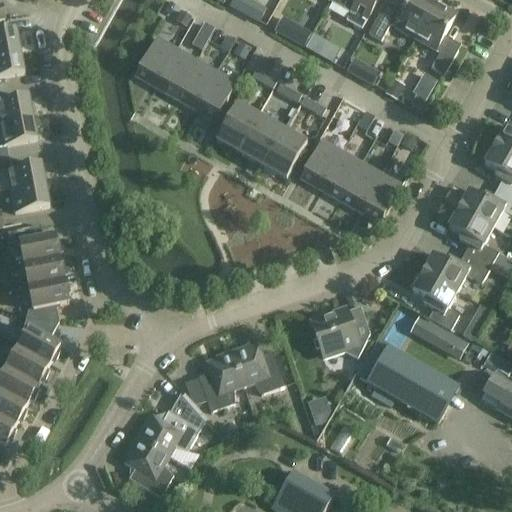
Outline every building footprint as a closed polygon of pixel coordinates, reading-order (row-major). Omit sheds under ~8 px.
[(0,0),(0,23),(5,23),(2,9),(0,9),(0,0),(22,0),(25,2),(26,0),(0,0)] [(248,2),(244,0),(235,0),(230,8),(241,14),(248,2)] [(342,0),(355,7),(346,24),(362,32),(379,1),(377,0),(342,0)] [(383,11),(379,19),(369,37),(382,44),(391,28),(415,42),(436,6),(425,0),(411,0),(400,20),(383,11)] [(436,6),(415,42),(440,56),(431,72),(444,79),(459,53),(442,44),(457,18),(436,6)] [(304,50),(311,38),(299,31),(292,43),(304,50)] [(0,35),(0,58),(20,54),(16,33),(0,35)] [(318,37),(311,50),(336,63),(343,50),(318,37)] [(135,79),(155,90),(177,52),(157,41),(135,79)] [(177,52),(155,90),(175,102),(197,63),(177,52)] [(20,54),(0,58),(0,80),(25,76),(20,54)] [(350,74),(377,88),(384,75),(356,61),(350,74)] [(197,63),(175,102),(196,113),(217,75),(197,63)] [(277,85),(255,73),(251,81),(273,93),(277,85)] [(217,75),(196,113),(216,124),(237,86),(217,75)] [(301,99),(280,87),(276,95),(297,107),(301,99)] [(420,114),(426,103),(417,98),(411,109),(420,114)] [(0,104),(0,127),(33,121),(29,99),(0,104)] [(326,113),(305,101),(300,109),(301,110),(298,117),(303,120),(307,113),(322,121),(326,113)] [(217,143),(240,157),(261,120),(237,107),(217,143)] [(370,143),(377,118),(360,114),(354,139),(370,143)] [(261,120),(240,157),(263,170),(284,133),(261,120)] [(33,121),(0,127),(0,135),(3,150),(37,143),(33,121)] [(385,153),(410,161),(418,138),(393,130),(385,153)] [(511,133),(505,130),(495,148),(511,157),(511,133)] [(284,133),(263,170),(287,183),(307,146),(284,133)] [(300,182),(320,193),(342,155),(322,143),(300,182)] [(511,157),(495,148),(484,166),(498,174),(495,178),(506,185),(501,194),(511,199),(511,157)] [(342,155),(320,193),(341,204),(362,166),(342,155)] [(7,173),(11,194),(46,188),(42,166),(7,173)] [(362,166),(341,204),(361,216),(382,177),(362,166)] [(382,177),(361,216),(381,227),(402,189),(382,177)] [(46,188),(11,194),(15,216),(50,210),(46,188)] [(469,194),(459,212),(494,231),(503,215),(511,219),(511,199),(501,194),(496,203),(485,197),(482,201),(469,194)] [(494,231),(459,212),(448,230),(462,238),(459,242),(470,248),(465,257),(491,272),(499,257),(484,248),(494,231)] [(16,247),(20,246),(25,268),(60,261),(59,257),(63,256),(59,243),(57,244),(56,238),(43,241),(41,228),(13,234),(16,247)] [(433,257),(423,276),(458,295),(467,279),(482,287),(491,272),(465,257),(460,267),(449,260),(446,265),(433,257)] [(60,261),(25,268),(29,290),(65,283),(64,280),(68,278),(63,265),(61,266),(60,261)] [(458,295),(423,276),(413,294),(426,301),(423,306),(434,312),(429,322),(451,334),(459,319),(448,312),(458,295)] [(28,313),(26,322),(59,326),(59,325),(56,309),(69,306),(67,297),(71,296),(68,287),(65,288),(65,283),(29,290),(33,312),(28,313)] [(482,307),(463,338),(473,343),(492,313),(482,307)] [(311,325),(318,343),(313,345),(316,353),(320,351),(323,358),(340,352),(359,362),(370,338),(361,311),(348,315),(346,311),(339,314),(340,315),(311,325)] [(28,332),(18,351),(49,369),(51,365),(54,367),(60,354),(58,353),(61,348),(50,342),(59,326),(26,322),(24,329),(28,332)] [(468,347),(424,322),(416,336),(460,361),(468,347)] [(13,359),(7,371),(38,389),(40,385),(44,386),(49,373),(47,373),(49,369),(18,351),(3,343),(0,348),(0,351),(6,354),(5,355),(13,359)] [(366,385),(366,386),(438,428),(460,391),(387,349),(387,350),(376,344),(356,380),(366,385)] [(247,349),(231,355),(244,391),(254,387),(262,399),(286,390),(273,355),(262,359),(258,349),(248,352),(247,349)] [(244,391),(231,355),(216,360),(217,363),(207,367),(210,377),(199,381),(211,416),(235,408),(234,394),(244,391)] [(7,371),(0,383),(0,393),(27,409),(29,405),(33,407),(38,394),(36,393),(38,389),(7,371)] [(479,403),(498,414),(511,421),(511,387),(494,377),(479,403)] [(0,393),(0,419),(16,429),(18,425),(22,427),(27,414),(25,413),(27,409),(0,393)] [(145,428),(137,442),(169,461),(175,452),(188,456),(205,426),(180,399),(170,416),(169,415),(163,425),(153,420),(148,429),(145,428)] [(0,419),(0,446),(5,449),(9,441),(13,443),(17,433),(14,432),(16,429),(0,419)] [(169,461),(137,442),(128,456),(131,458),(125,467),(135,473),(129,483),(159,501),(153,509),(158,511),(166,511),(177,494),(169,489),(174,480),(164,470),(169,461)] [(326,511),(335,498),(293,474),(271,511),(326,511)]
